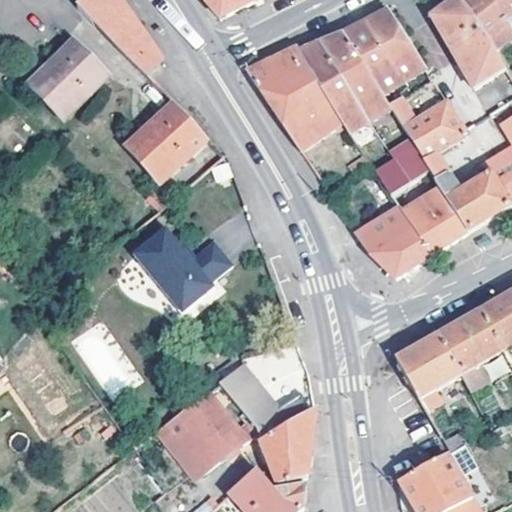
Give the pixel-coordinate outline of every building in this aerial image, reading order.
[(89,0),(77,11),(142,79),(158,64),(115,0),(89,0)] [(264,0),(206,0),(202,2),(219,22),(259,3),(264,0)] [(511,41),(511,0),(459,0),(458,1),(459,2),(489,49),(503,39),(507,45),(511,41)] [(496,60),(489,49),(459,2),(438,17),(432,21),(474,92),(505,73),(496,60)] [(344,37),(382,99),(424,73),(387,14),(380,18),(368,24),(358,30),(344,37)] [(321,47),(369,127),(391,114),(389,111),(382,99),(344,37),(327,44),(321,47)] [(510,50),(507,45),(503,39),(489,49),(496,60),(510,50)] [(69,47),(45,70),(51,76),(31,96),(60,125),(104,81),(69,47)] [(306,53),(299,56),(343,130),(348,139),(369,127),(321,47),(306,53)] [(343,130),(299,56),(297,52),(291,55),(247,77),(301,156),(343,130)] [(26,90),(31,96),(51,76),(45,70),(26,90)] [(401,104),(389,111),(391,114),(410,145),(430,177),(438,190),(467,237),(511,209),(491,178),(460,198),(450,181),(445,180),(447,175),(439,162),(433,161),(467,139),(447,109),(417,128),(401,104)] [(158,188),(204,143),(170,107),(144,133),(148,138),(128,158),(158,188)] [(511,143),(511,121),(502,127),(511,143)] [(388,158),(395,169),(409,190),(430,177),(410,145),(388,158)] [(486,169),(491,178),(511,209),(511,157),(510,154),(486,169)] [(364,177),(370,173),(366,167),(360,171),(364,177)] [(395,169),(375,180),(387,199),(389,202),(409,190),(395,169)] [(369,184),(375,180),(370,173),(364,177),(369,184)] [(438,190),(398,215),(432,259),(451,248),(467,237),(438,190)] [(141,197),(157,212),(165,206),(148,192),(141,197)] [(376,205),(385,219),(396,212),(389,202),(387,199),(376,205)] [(398,215),(396,212),(385,219),(356,237),(371,258),(395,283),(413,272),(432,259),(398,215)] [(184,252),(165,230),(134,257),(184,315),(216,288),(212,283),(233,264),(214,242),(195,257),(192,261),(184,252)] [(188,249),(184,252),(192,261),(195,257),(188,249)] [(511,350),(511,297),(504,302),(480,316),(504,355),(511,350)] [(439,340),(461,379),(479,370),(504,355),(480,316),(463,326),(439,340)] [(461,379),(439,340),(421,351),(396,365),(407,386),(409,386),(419,404),(434,396),(461,379)] [(479,370),(461,379),(479,409),(496,400),(479,370)] [(249,393),(255,387),(242,372),(235,376),(249,393)] [(223,398),(250,429),(257,437),(263,443),(290,427),(255,387),(249,393),(235,376),(227,381),(216,390),(223,398)] [(216,390),(206,398),(213,406),(223,398),(216,390)] [(441,408),(434,396),(419,404),(426,416),(441,408)] [(206,398),(161,431),(195,469),(215,469),(246,445),(213,406),(206,398)] [(493,434),(510,425),(503,412),(486,422),(493,434)] [(308,463),(315,413),(290,427),(263,443),(264,448),(278,490),(304,479),(306,479),(308,463)] [(254,441),(257,437),(250,429),(245,433),(254,441)] [(444,446),(451,459),(465,451),(468,450),(460,437),(444,446)] [(465,451),(451,459),(447,461),(461,483),(478,472),(465,451)] [(428,453),(414,460),(419,470),(433,463),(428,453)] [(478,511),(461,483),(447,461),(398,488),(410,507),(413,511),(478,511)] [(276,494),(257,475),(229,499),(242,511),(299,511),(302,509),(304,485),(276,494)]
